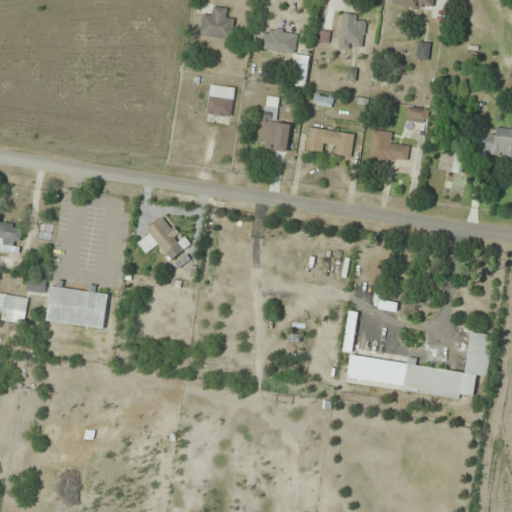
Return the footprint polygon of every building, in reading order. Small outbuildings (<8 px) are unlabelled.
[(202,16),(200,36),(232,40),(235,20),(225,19),(227,8),(214,7),(213,17),(202,16)] [(366,23),(359,23),(359,16),(342,14),(338,47),(363,50),(366,23)] [(296,53),(297,32),(262,30),(261,51),(296,53)] [(428,61),(431,44),(419,41),(416,58),(428,61)] [(308,66),(292,65),(290,86),(306,87),(308,66)] [(207,113),(230,118),(236,90),(212,85),(207,113)] [(280,100),(268,97),(259,147),(287,152),(292,126),(275,123),(280,100)] [(429,112),(409,107),(406,120),(426,124),(429,112)] [(334,155),(352,157),(355,134),(309,128),(306,150),(324,153),(326,144),(335,145),(334,155)] [(511,130),(492,128),(488,154),(511,157),(511,130)] [(392,134),(372,131),(369,160),(407,164),(410,146),(391,144),(392,134)] [(460,175),(466,154),(444,148),(439,169),(460,175)] [(146,230),(171,261),(186,249),(162,218),(146,230)] [(0,252),(18,256),(23,227),(0,222),(0,252)] [(26,291),(44,294),(47,281),(28,278),(26,291)] [(47,322),(104,330),(109,295),(52,287),(47,322)] [(28,298),(0,294),(0,319),(16,322),(16,317),(26,318),(28,298)] [(487,377),(492,336),(471,334),(466,373),(416,367),(417,359),(407,358),(403,392),(473,401),(477,376),(487,377)]
